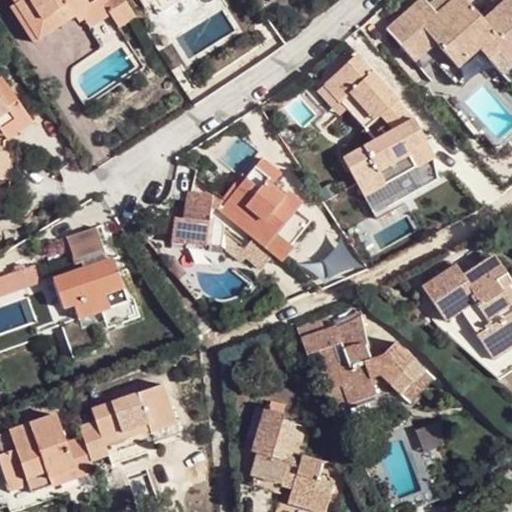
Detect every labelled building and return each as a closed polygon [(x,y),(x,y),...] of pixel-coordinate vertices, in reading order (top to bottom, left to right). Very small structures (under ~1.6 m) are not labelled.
[(19,0),(20,2),(15,5),(29,28),(54,12),(62,25),(74,17),(90,7),(89,4),(86,0),(19,0)] [(106,0),(95,0),(89,4),(90,7),(74,17),(78,24),(84,21),(90,29),(110,16),(104,7),(109,3),(106,0)] [(118,29),(135,17),(124,0),(106,0),(109,3),(104,7),(110,16),(118,29)] [(438,14),(429,5),(424,0),(421,0),(386,31),(420,70),(431,60),(441,52),(457,69),(479,50),(488,60),(497,52),(510,68),(511,66),(511,0),(506,0),(483,21),(465,0),(454,0),(450,4),(438,14)] [(445,0),(434,0),(429,5),(438,14),(450,4),(445,0)] [(32,44),(62,25),(54,12),(29,28),(15,5),(10,8),(32,44)] [(456,88),(488,60),(479,50),(457,69),(441,52),(431,60),(456,88)] [(511,79),(511,66),(510,68),(497,52),(488,60),(508,83),(511,79)] [(356,58),(325,84),(347,109),(375,142),(343,159),(363,196),(433,158),(412,120),(356,58)] [(0,179),(10,180),(10,153),(0,152),(0,131),(6,140),(32,122),(2,78),(0,79),(0,179)] [(347,109),(325,84),(316,92),(339,117),(347,109)] [(437,181),(433,158),(363,196),(369,206),(399,190),(437,181)] [(215,207),(219,202),(213,196),(187,193),(183,220),(173,219),(161,228),(172,243),(186,244),(185,249),(221,253),(222,247),(242,263),(255,246),(257,245),(261,245),(281,263),(293,249),(290,246),(298,237),(311,223),(298,211),(303,204),(288,191),(282,197),(271,188),(281,176),(262,159),(246,177),(255,184),(230,212),(255,233),(251,238),(215,207)] [(243,174),(219,202),(215,207),(251,238),(255,233),(230,212),(255,184),(246,177),(243,174)] [(83,269),(78,271),(55,279),(65,308),(73,306),(78,320),(62,326),(73,359),(106,347),(94,314),(101,311),(107,329),(140,317),(134,299),(128,301),(113,258),(108,260),(97,227),(66,238),(75,265),(81,263),(83,269)] [(301,240),(298,237),(290,246),(293,249),(301,240)] [(511,307),(496,282),(507,276),(494,256),(463,276),(456,265),(422,288),(444,322),(438,326),(498,380),(511,370),(511,307)] [(34,265),(19,271),(25,288),(41,282),(34,265)] [(0,297),(25,288),(19,271),(0,277),(0,297)] [(511,285),(511,283),(507,276),(496,282),(511,307),(511,290),(510,287),(511,285)] [(336,326),(300,338),(307,356),(345,431),(351,428),(342,409),(349,405),(351,412),(378,402),(370,380),(379,376),(410,405),(434,379),(395,343),(382,356),(370,360),(361,317),(350,324),(337,328),(336,326)] [(150,431),(153,439),(154,443),(180,432),(163,385),(90,411),(94,423),(79,428),(82,437),(66,443),(56,415),(10,432),(16,450),(4,454),(0,455),(0,464),(16,509),(34,503),(31,494),(51,487),(49,480),(76,471),(78,478),(94,472),(90,461),(108,455),(105,446),(150,431)] [(292,485),(290,491),(287,504),(313,511),(324,511),(334,482),(319,478),(323,464),(301,457),(299,464),(290,460),(295,443),(300,444),(305,427),(283,421),(285,415),(281,414),(283,406),(270,402),(268,410),(265,409),(253,453),(258,454),(249,485),(279,494),(281,488),(282,482),(292,485)] [(108,455),(153,439),(150,431),(105,446),(108,455)] [(369,459),(361,463),(367,474),(375,470),(369,459)] [(51,487),(78,478),(76,471),(49,480),(51,487)] [(281,488),(290,491),(292,485),(282,482),(281,488)]
